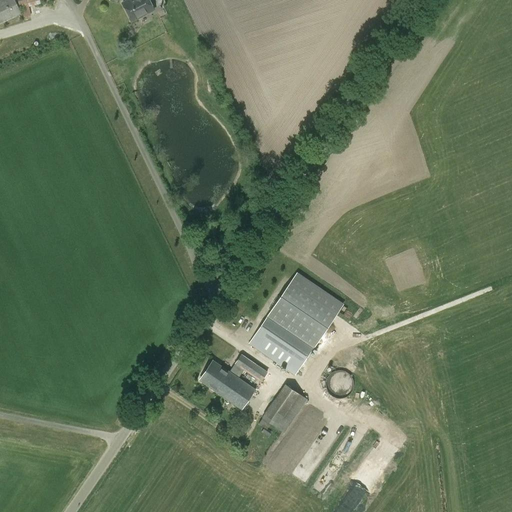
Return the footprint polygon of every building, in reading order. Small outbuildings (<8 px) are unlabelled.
[(0,0),(0,24),(22,14),(14,0),(0,0)] [(32,17),(29,6),(40,4),(39,0),(18,0),(20,8),(21,8),(24,19),(32,17)] [(129,0),(122,4),(132,21),(154,10),(148,0),(129,0)] [(294,375),(342,306),(296,275),(249,345),(294,375)] [(241,354),(229,372),(213,361),(199,381),(216,392),(216,393),(242,411),(256,390),(239,378),(244,370),(261,382),(268,372),(241,354)] [(327,378),(326,383),(326,387),(327,391),(330,395),(333,397),(337,399),(342,399),(346,397),(350,395),(352,391),(353,387),(353,383),(352,379),(350,375),(346,372),(342,371),(338,371),(333,372),(330,375),(327,378)] [(285,384),(262,418),(258,423),(267,430),(271,424),(284,434),(307,399),(285,384)]
